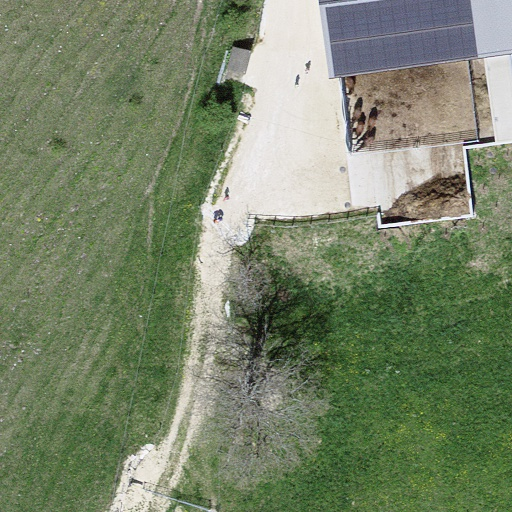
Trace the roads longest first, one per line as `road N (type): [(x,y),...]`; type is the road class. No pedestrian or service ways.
road 1 (track): [(281,0),(231,172),(199,386)]
road 2 (track): [(199,386),(145,511)]
road 3 (track): [(199,386),(204,511)]
